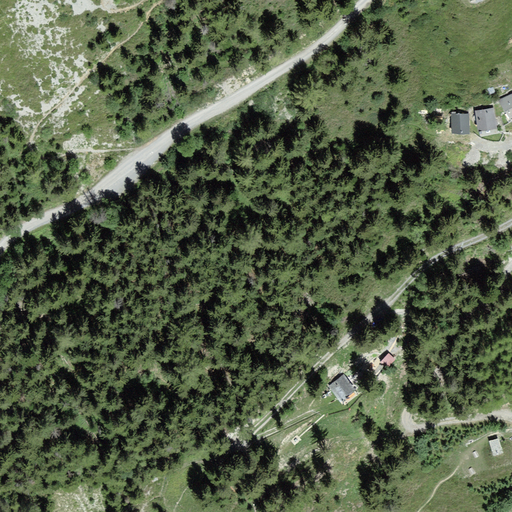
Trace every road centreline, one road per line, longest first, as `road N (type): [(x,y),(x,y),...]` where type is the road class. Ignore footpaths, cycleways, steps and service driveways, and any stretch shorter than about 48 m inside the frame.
road 1 (unclassified): [(368,0),(335,33),(0,253)]
road 2 (track): [(328,405),(250,440),(298,384),(433,259),(511,221)]
road 3 (track): [(511,416),(418,428),(407,419),(511,265)]
